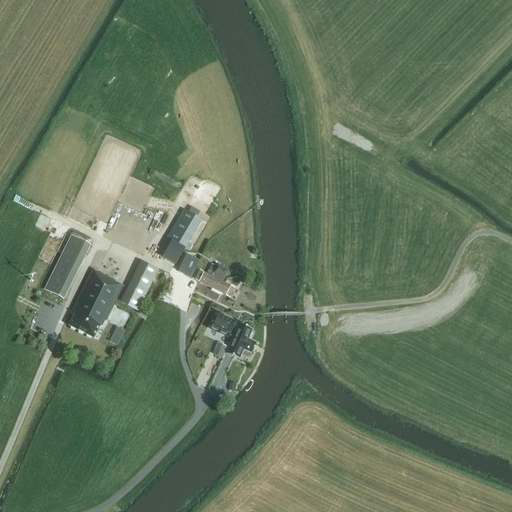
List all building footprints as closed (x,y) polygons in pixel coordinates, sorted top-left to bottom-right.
[(199,221),(196,219),(188,214),(184,211),(157,256),(172,265),(199,221)] [(45,291),(63,300),(90,246),(72,237),(45,291)] [(113,254),(103,275),(111,280),(122,258),(113,254)] [(190,278),(195,269),(199,261),(187,255),(178,272),(190,278)] [(120,303),(137,311),(157,270),(141,262),(120,303)] [(212,265),(207,275),(222,282),(228,271),(217,265),(217,267),(212,265)] [(222,282),(207,275),(195,269),(190,278),(199,282),(198,283),(229,298),(234,288),(222,282)] [(93,270),(72,311),(71,310),(66,320),(71,322),(68,327),(77,331),(85,335),(93,339),(100,326),(102,326),(105,321),(106,321),(123,287),(114,283),(115,281),(111,280),(103,275),(93,270)] [(221,315),(214,312),(207,328),(229,338),(235,325),(236,323),(221,316),(221,315)] [(252,331),(238,324),(225,354),(239,361),(244,350),(251,354),(256,343),(248,340),(252,331)] [(217,343),(213,354),(216,355),(222,358),(227,347),(221,345),(217,343)]
